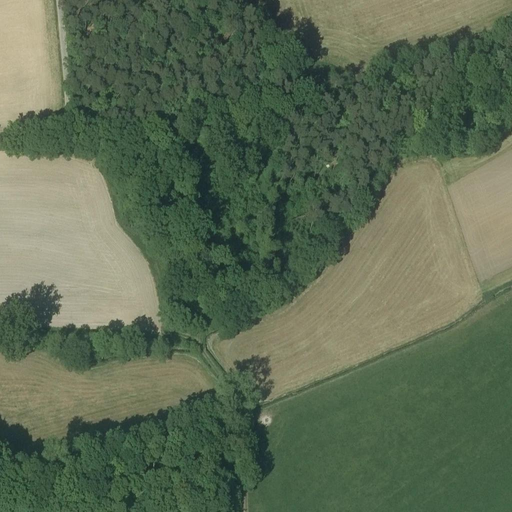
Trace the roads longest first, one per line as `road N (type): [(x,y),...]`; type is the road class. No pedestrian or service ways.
road 1 (track): [(246,511),(245,415),(200,344),(211,302),(203,259),(173,229),(117,225),(110,161),(73,151),(63,132)]
road 2 (unclassified): [(58,0),(67,124),(45,140),(0,142)]
